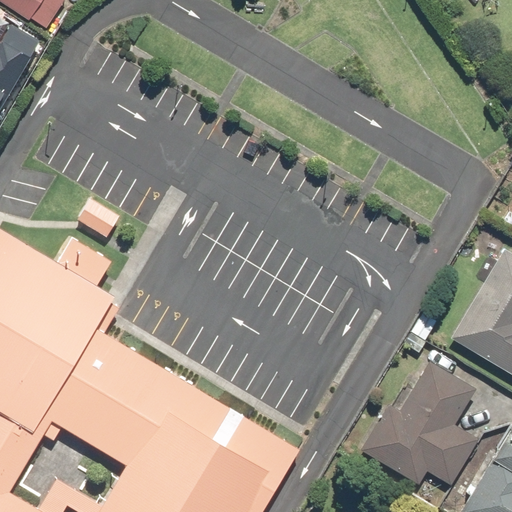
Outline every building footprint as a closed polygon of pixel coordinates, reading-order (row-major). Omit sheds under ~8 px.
[(0,0),(46,30),(65,0),(0,0)] [(0,101),(37,33),(11,19),(0,39),(0,101)] [(91,195),(76,217),(107,238),(122,215),(91,195)] [(116,297),(0,226),(0,511),(47,511),(9,489),(52,417),(126,462),(94,511),(256,511),(297,445),(99,326),(116,297)] [(511,250),(504,246),(451,336),(511,371),(511,250)] [(389,401),(360,446),(418,483),(426,471),(447,485),(479,437),(456,422),(477,389),(430,358),(409,390),(406,388),(395,405),(389,401)] [(511,511),(511,423),(460,510),(463,511),(511,511)]
